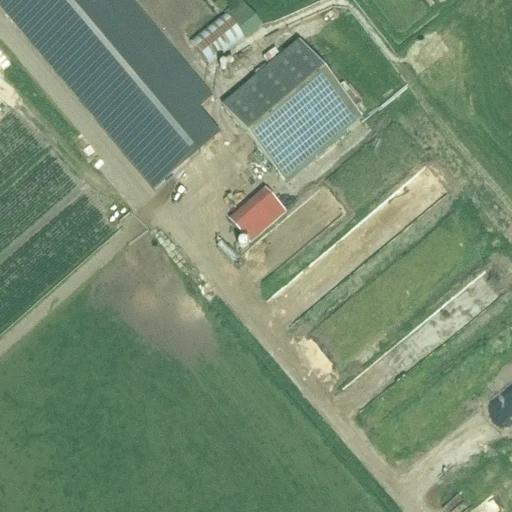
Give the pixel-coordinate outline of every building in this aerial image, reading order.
[(197,113),(212,101),(127,0),(0,0),(0,10),(155,195),(220,140),(197,113)] [(209,68),(243,41),(224,17),(190,44),(209,68)] [(362,121),(352,108),(300,47),(224,112),(286,185),(362,121)] [(47,118),(55,112),(30,79),(22,85),(47,118)] [(269,189),(230,217),(251,247),(290,219),(269,189)] [(482,511),(484,507),(463,499),(458,511),(482,511)]
